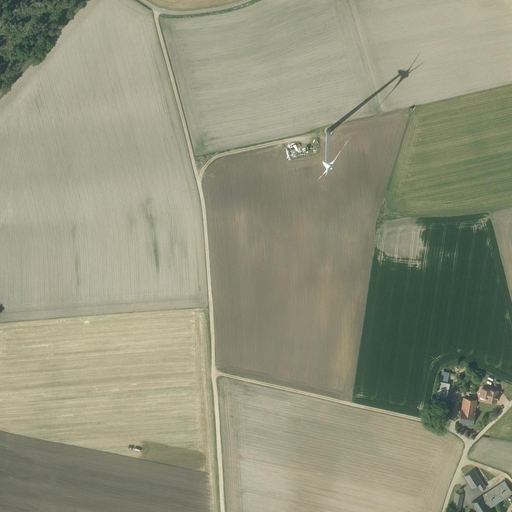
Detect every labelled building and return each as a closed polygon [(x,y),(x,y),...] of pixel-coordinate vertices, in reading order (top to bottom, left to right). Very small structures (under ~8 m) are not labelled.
[(450,383),(439,380),(436,397),(446,399),(450,383)] [(488,389),(481,388),(479,396),(486,397),(485,401),(497,403),(499,390),(488,388),(488,389)] [(477,400),(463,397),(459,422),(473,424),(477,400)] [(477,469),(465,477),(474,491),(481,486),(485,491),(490,488),(477,469)] [(511,490),(506,481),(470,502),(476,511),(492,511),(491,509),(511,497),(511,490)] [(461,511),(464,495),(456,493),(452,511),(461,511)]
